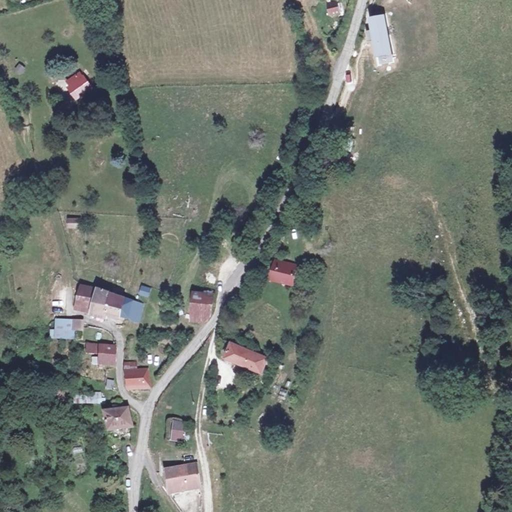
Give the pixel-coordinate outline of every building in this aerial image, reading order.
[(327,9),(330,17),(342,13),(339,5),(327,9)] [(351,18),(349,8),(341,10),(344,20),(351,18)] [(384,13),(367,17),(376,58),(393,54),(384,13)] [(97,91),(89,80),(76,88),(84,100),(97,91)] [(84,219),(73,219),(73,228),(83,228),(84,219)] [(305,270),(285,268),(281,288),(301,291),(305,270)] [(151,290),(142,287),(140,294),(148,297),(151,290)] [(86,313),(118,323),(119,320),(123,298),(92,288),(86,313)] [(218,297),(198,291),(191,310),(211,316),(218,297)] [(123,298),(119,320),(137,324),(141,325),(142,319),(149,321),(153,308),(123,298)] [(211,316),(191,310),(189,317),(203,322),(205,322),(211,316)] [(82,321),(55,320),(55,339),(76,339),(76,331),(81,331),(82,321)] [(119,320),(118,323),(127,324),(127,326),(134,328),(134,326),(136,327),(137,324),(119,320)] [(266,353),(230,342),(224,360),(269,373),(274,360),(264,358),(266,353)] [(114,348),(86,347),(86,354),(98,356),(98,365),(112,366),(114,348)] [(137,367),(126,366),(125,375),(125,392),(150,392),(151,376),(136,376),(137,367)] [(106,389),(113,390),(114,380),(107,379),(106,389)] [(69,398),(60,398),(60,408),(68,408),(69,398)] [(135,436),(130,417),(106,423),(111,441),(135,436)] [(175,440),(178,422),(173,421),(170,439),(175,440)] [(186,423),(178,422),(175,440),(184,441),(186,423)] [(85,459),(75,461),(76,467),(86,466),(85,459)] [(195,469),(184,470),(187,491),(197,490),(195,469)] [(187,491),(184,470),(163,472),(165,493),(187,491)]
